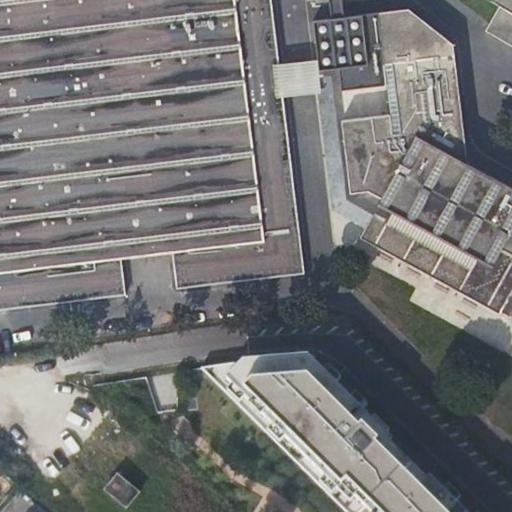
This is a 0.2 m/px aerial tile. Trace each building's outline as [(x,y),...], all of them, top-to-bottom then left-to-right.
[(0,0),(0,308),(307,272),(272,0),(0,0)] [(290,0),(293,24),(382,10),(368,0),(290,0)] [(511,243),(503,239),(511,221),(511,197),(459,172),(437,48),(399,22),(299,35),(307,83),(326,80),(330,103),(373,96),(378,125),(331,133),(341,204),(326,206),(331,236),(511,330),(511,243)] [(307,83),(326,206),(341,204),(331,133),(378,125),(373,96),(330,103),(326,80),(307,83)] [(511,221),(503,239),(511,243),(511,221)] [(465,511),(432,478),(429,481),(391,444),(394,441),(310,358),(235,364),(204,368),(349,511),(465,511)] [(144,493),(120,472),(107,488),(130,508),(144,493)]
